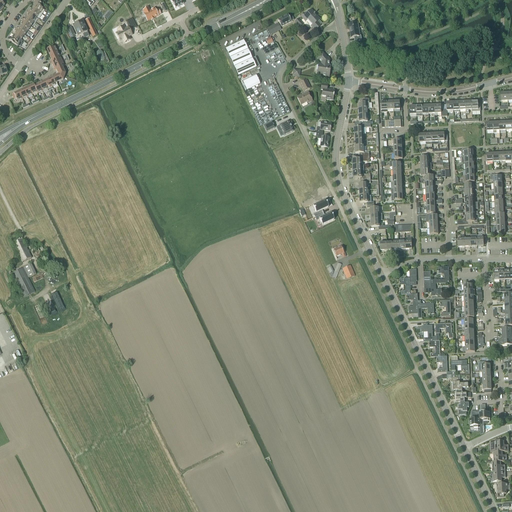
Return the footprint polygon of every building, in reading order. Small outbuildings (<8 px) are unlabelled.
[(39,13),(41,15),(44,10),(42,9),(39,6),(41,3),(36,0),(35,0),(33,3),(35,4),(32,8),(39,13)] [(171,0),(175,8),(184,4),(182,1),(183,0),(184,1),(185,0),(171,0)] [(36,18),(39,13),(32,8),(30,11),(29,10),(27,11),(36,18)] [(144,15),(147,22),(158,16),(160,14),(158,10),(156,12),(154,9),(150,12),(148,8),(143,11),(145,14),(144,15)] [(304,14),(301,17),(305,21),(307,20),(312,26),(311,27),(315,31),(320,26),(316,22),(319,19),(311,10),(305,15),(304,14)] [(26,17),(33,22),(36,18),(27,11),(26,13),(28,14),(26,17)] [(277,20),(281,27),(291,22),(291,21),(293,20),(292,17),(289,19),(288,15),(277,20)] [(21,20),(30,27),(33,22),(26,17),(24,20),(22,19),(21,20)] [(85,21),(88,28),(93,37),(97,35),(89,19),(85,21)] [(23,28),(27,31),(30,27),(21,20),(20,22),(22,23),(20,26),(23,28)] [(123,40),(124,42),(129,40),(128,37),(131,35),(129,32),(136,28),(133,21),(127,24),(129,28),(128,29),(128,28),(116,35),(119,41),(123,40)] [(89,36),(82,22),(77,24),(82,35),(84,38),(89,36)] [(281,29),(278,23),(266,29),(270,35),(281,29)] [(358,28),(357,23),(349,24),(351,38),(354,38),(355,42),(362,41),(361,36),(360,36),(359,32),(359,31),(359,28),(358,28)] [(73,26),(74,28),(77,35),(75,36),(76,37),(75,38),(77,42),(84,38),(82,35),(77,24),(73,26)] [(15,29),(24,35),(27,31),(23,28),(20,26),(18,29),(16,27),(15,29)] [(32,35),(35,36),(41,28),(38,26),(32,35)] [(71,28),(67,30),(71,40),(75,38),(76,37),(75,36),(71,28)] [(14,35),(21,40),(24,35),(15,29),(14,31),(15,32),(14,35)] [(21,40),(14,35),(11,39),(9,38),(8,40),(19,47),(20,47),(22,44),(21,43),(21,42),(22,41),(21,40)] [(225,50),(238,77),(256,68),(243,41),(225,50)] [(63,80),(65,74),(62,67),(64,66),(54,46),(51,48),(50,46),(46,48),(51,60),(50,60),(55,70),(56,70),(58,75),(54,77),(53,76),(43,80),(44,82),(34,86),(33,85),(12,95),(14,99),(16,98),(17,102),(37,93),(37,94),(57,85),(56,83),(63,80)] [(318,64),(317,76),(328,78),(329,71),(328,71),(329,66),(328,66),(328,62),(329,61),(322,54),(317,59),(321,63),(321,65),(318,64)] [(293,70),(292,77),(300,78),(301,71),(293,70)] [(248,89),(262,83),(258,74),(244,80),(248,89)] [(303,92),(310,89),(306,80),(299,83),(303,92)] [(333,101),(334,91),(327,90),(327,85),(321,84),(320,90),(322,91),(322,97),(326,97),(325,100),(333,101)] [(307,103),(312,101),(308,93),(297,98),(301,105),(307,103)] [(508,101),(507,93),(501,93),(501,96),(499,96),(499,102),(508,101)] [(359,110),(367,109),(369,109),(369,99),(360,100),(360,103),(358,104),(359,110)] [(474,101),(471,102),(472,110),(472,112),(480,112),(480,104),(478,104),(478,101),(477,101),(477,100),(474,100),(474,101)] [(447,110),(444,110),(444,117),(447,117),(447,111),(453,111),(453,102),(446,103),(447,110)] [(441,105),(434,105),(435,114),(441,113),(441,117),(444,117),(444,110),(441,110),(441,105)] [(367,116),(359,116),(359,123),(360,122),(360,126),(370,125),(370,122),(368,122),(367,116)] [(288,121),(279,126),(284,136),(293,131),(291,127),(290,125),(288,121)] [(272,122),(263,126),(266,132),(275,128),(272,122)] [(316,133),(322,134),(323,131),(330,132),(331,124),(321,122),(320,128),(317,127),(316,133)] [(354,135),(363,135),(362,128),(371,128),(370,125),(360,126),(360,128),(354,129),(354,135)] [(322,134),(316,133),(315,136),(318,137),(317,139),(321,139),(320,147),(327,148),(329,138),(322,137),(322,134)] [(437,134),(438,142),(438,144),(440,144),(440,142),(447,141),(447,135),(444,135),(444,133),(437,134)] [(363,147),(355,147),(355,154),(359,154),(359,156),(369,156),(369,153),(364,153),(363,147)] [(369,156),(359,156),(359,159),(353,160),(353,166),(361,166),(361,162),(369,162),(369,156)] [(302,161),(293,165),(294,168),(296,167),(298,173),(310,168),(308,162),(303,164),(302,161)] [(392,170),(401,170),(400,163),(396,164),(396,162),(389,162),(389,167),(392,167),(392,170)] [(310,168),(298,173),(301,180),(299,180),(300,184),(309,179),(308,177),(313,175),(310,168)] [(353,172),(351,173),(352,176),(353,176),(354,179),(360,178),(360,181),(370,181),(370,175),(362,175),(362,172),(353,172)] [(493,184),(502,183),(501,175),(490,175),(490,180),(493,180),(493,184)] [(370,181),(360,181),(360,184),(359,184),(359,191),(367,190),(367,184),(370,184),(370,181)] [(368,196),(359,197),(360,203),(367,203),(367,206),(374,205),(374,202),(368,203),(368,196)] [(325,201),(313,207),(316,213),(313,214),(315,218),(323,214),(322,211),(328,208),(325,201)] [(370,215),(379,214),(378,208),(374,208),(374,205),(367,206),(367,209),(370,209),(370,215)] [(323,214),(315,218),(317,221),(319,220),(322,226),(334,220),(331,214),(325,217),(323,214)] [(474,215),(466,216),(466,219),(463,219),(463,221),(457,221),(457,225),(467,225),(467,222),(474,222),(474,223),(477,223),(477,218),(474,219),(474,215)] [(391,226),(385,227),(383,227),(383,224),(379,224),(379,221),(371,221),(371,227),(378,227),(378,230),(385,230),(392,230),(391,226)] [(22,262),(31,258),(22,239),(13,243),(22,262)] [(387,250),(386,242),(378,243),(378,247),(380,247),(380,251),(387,250)] [(343,258),(346,256),(344,252),(343,252),(341,247),(333,250),(336,257),(341,254),(343,258)] [(38,263),(43,260),(37,248),(32,250),(38,263)] [(336,280),(342,265),(338,263),(334,272),(331,266),(327,268),(331,277),(336,280)] [(28,278),(36,274),(31,264),(12,273),(23,298),(35,292),(28,278)] [(347,280),(354,276),(350,266),(342,269),(347,280)] [(440,280),(440,284),(449,283),(449,267),(444,267),(443,267),(442,267),(442,268),(438,268),(438,274),(444,274),(444,280),(440,280)] [(410,282),(416,282),(416,279),(409,279),(404,279),(403,279),(399,279),(399,286),(405,285),(405,291),(401,292),(401,295),(407,295),(410,295),(410,294),(410,286),(410,282)] [(431,280),(431,283),(431,286),(424,287),(424,293),(431,293),(431,296),(442,296),(441,290),(436,290),(435,284),(440,284),(440,280),(431,280)] [(407,295),(407,301),(413,301),(413,307),(408,307),(409,315),(418,314),(418,311),(417,301),(417,294),(410,294),(410,295),(407,295)] [(420,301),(417,301),(418,311),(418,314),(418,320),(418,319),(422,319),(421,309),(427,309),(428,315),(434,315),(433,304),(421,305),(420,301)] [(441,317),(451,317),(450,301),(440,301),(440,307),(446,307),(446,313),(441,313),(441,317)] [(452,334),(451,324),(435,325),(436,334),(439,334),(439,329),(445,329),(445,335),(448,335),(449,339),(453,339),(453,334),(452,334)] [(433,342),(432,326),(427,326),(426,326),(421,326),(422,333),(427,332),(428,338),(423,339),(423,342),(429,342),(433,342)] [(440,357),(439,341),(433,342),(429,342),(429,348),(435,348),(435,354),(430,354),(431,358),(436,357),(440,357)] [(440,357),(436,357),(436,364),(442,363),(442,369),(438,369),(438,373),(446,373),(446,376),(447,376),(451,375),(455,375),(455,372),(447,373),(447,357),(440,357)] [(467,365),(467,361),(451,362),(451,371),(455,371),(455,366),(461,366),(461,372),(465,371),(465,375),(469,375),(469,365),(467,365)] [(483,365),(481,365),(482,370),(482,372),(490,371),(490,365),(489,362),(483,362),(483,365)] [(455,375),(451,375),(451,378),(451,383),(452,383),(453,390),(454,393),(458,392),(457,392),(462,392),(462,388),(468,388),(468,384),(460,384),(460,382),(460,375),(455,376),(455,375)] [(491,384),(482,384),(482,386),(483,391),(484,390),(484,394),(491,393),(491,390),(491,385),(491,384)] [(458,396),(456,396),(456,402),(460,402),(464,402),(464,398),(470,398),(470,393),(462,394),(462,392),(457,392),(458,392),(458,396)] [(460,406),(458,406),(458,412),(458,416),(466,416),(466,412),(467,412),(467,408),(469,408),(469,404),(465,404),(464,402),(460,402),(460,406)] [(481,411),(479,412),(479,414),(479,416),(479,420),(480,420),(480,425),(483,424),(483,422),(490,422),(489,413),(485,413),(485,405),(480,405),(481,411)] [(471,422),(469,422),(470,427),(474,427),(474,428),(480,428),(480,425),(480,420),(479,420),(479,416),(479,414),(476,414),(475,412),(471,412),(471,422)] [(495,442),(492,442),(492,452),(493,452),(495,452),(502,452),(508,452),(508,445),(504,446),(503,442),(501,442),(501,440),(494,440),(495,442)] [(495,452),(493,452),(493,462),(500,462),(507,462),(506,456),(502,456),(502,452),(495,452)] [(493,462),(491,462),(492,473),(494,472),(505,472),(505,466),(500,466),(500,462),(493,462)] [(494,472),(492,473),(492,483),(501,482),(501,478),(505,478),(505,472),(494,472)] [(424,475),(415,479),(417,483),(420,482),(423,487),(429,484),(424,475)] [(399,484),(399,485),(403,493),(407,491),(403,483),(399,485),(399,484)] [(399,484),(394,487),(399,495),(403,493),(399,485),(399,484)] [(496,484),(497,494),(497,498),(504,497),(503,495),(505,495),(505,494),(506,494),(506,490),(510,490),(510,484),(496,484)] [(390,488),(390,489),(394,498),(399,495),(394,487),(390,489),(390,488)] [(390,489),(386,491),(390,500),(394,498),(390,489)] [(382,493),(381,493),(386,502),(390,500),(386,491),(385,491),(386,491),(382,493)] [(381,493),(377,495),(381,504),(386,502),(381,493)] [(433,494),(424,498),(426,503),(435,499),(433,494)] [(377,495),(373,497),(377,506),(381,504),(377,495)] [(369,499),(368,499),(373,508),(377,506),(373,497),(372,497),(373,497),(369,499)] [(368,499),(364,501),(368,510),(373,508),(368,499)] [(435,499),(426,503),(428,507),(437,503),(435,499)] [(360,503),(363,511),(364,511),(368,510),(364,501),(360,503)] [(437,503),(428,507),(430,511),(439,507),(437,503)]
